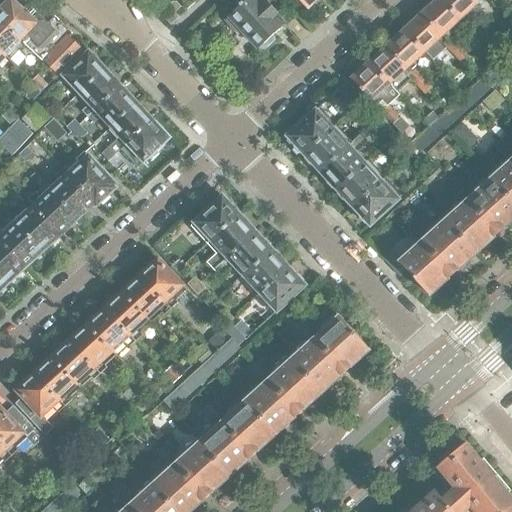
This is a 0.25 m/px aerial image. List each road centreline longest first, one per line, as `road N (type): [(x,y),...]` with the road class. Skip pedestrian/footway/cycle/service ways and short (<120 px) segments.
road 1 (residential): [(0,353),(234,142)]
road 2 (residential): [(441,360),(234,142)]
road 3 (tertiary): [(441,360),(273,511)]
road 4 (residential): [(234,142),(387,0)]
road 5 (residential): [(234,142),(98,0)]
road 6 (tertiary): [(322,511),(461,385)]
